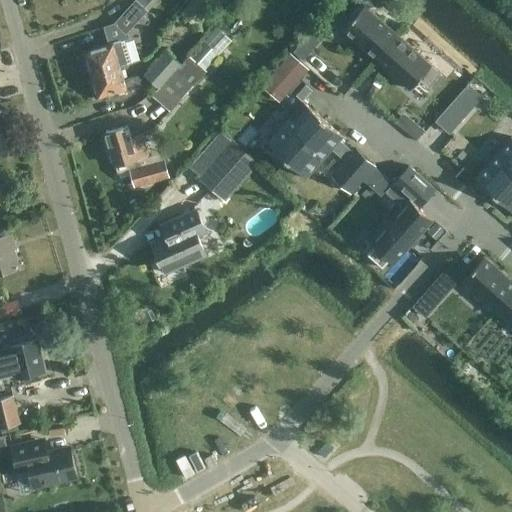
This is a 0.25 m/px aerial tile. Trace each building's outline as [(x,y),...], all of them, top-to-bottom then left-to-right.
[(221,0),(192,0),(180,15),(181,15),(176,22),(182,27),(187,20),(197,28),(221,0)] [(148,12),(136,1),(114,24),(126,35),(148,12)] [(398,35),(364,5),(343,30),(376,60),(398,35)] [(231,40),(217,27),(190,56),(189,55),(181,65),(166,51),(144,75),(159,88),(151,94),(170,111),(206,70),(205,69),(231,40)] [(303,57),(321,39),(311,29),(293,47),(303,57)] [(441,73),(398,35),(376,60),(410,90),(419,79),(428,87),(441,73)] [(90,72),(91,75),(120,66),(117,55),(125,53),(121,40),(84,51),(87,62),(85,65),(87,71),(90,72)] [(290,50),(262,83),(281,100),(310,66),(290,50)] [(120,66),(91,75),(92,78),(90,80),(92,86),(95,87),(98,98),(141,85),(138,75),(124,78),(120,66)] [(467,80),(435,119),(451,132),(483,93),(467,80)] [(286,160),(323,119),(303,102),(267,143),(286,160)] [(419,135),(425,126),(403,112),(397,121),(419,135)] [(342,137),(323,119),(286,160),(306,178),(331,149),(345,161),(332,176),(350,192),(375,165),(356,149),(353,152),(340,140),(342,137)] [(135,185),(152,180),(154,186),(171,181),(165,159),(155,162),(139,167),(137,159),(147,156),(140,133),(130,136),(128,127),(106,133),(115,166),(129,162),(135,185)] [(495,195),(511,175),(511,137),(475,178),(495,195)] [(250,170),(226,149),(201,178),(224,199),(250,170)] [(469,183),(476,172),(463,164),(457,175),(469,183)] [(394,264),(433,220),(419,208),(435,190),(408,166),(385,191),(402,206),(370,242),(374,246),(367,254),(382,268),(390,260),(394,264)] [(511,210),(511,175),(495,195),(511,210)] [(196,209),(161,224),(162,225),(167,223),(171,232),(169,233),(167,237),(152,243),(165,273),(206,255),(198,236),(206,232),(196,209)] [(9,234),(0,236),(0,272),(19,267),(9,234)] [(511,292),(511,281),(484,256),(462,280),(496,310),(511,292)] [(447,262),(414,303),(429,315),(462,274),(447,262)] [(511,292),(496,310),(511,324),(511,292)] [(45,370),(37,340),(11,346),(11,347),(0,349),(0,376),(17,373),(18,377),(45,370)] [(0,426),(21,422),(14,394),(0,397),(0,426)] [(36,441),(12,446),(18,470),(30,467),(34,486),(77,475),(70,447),(39,454),(36,441)]
